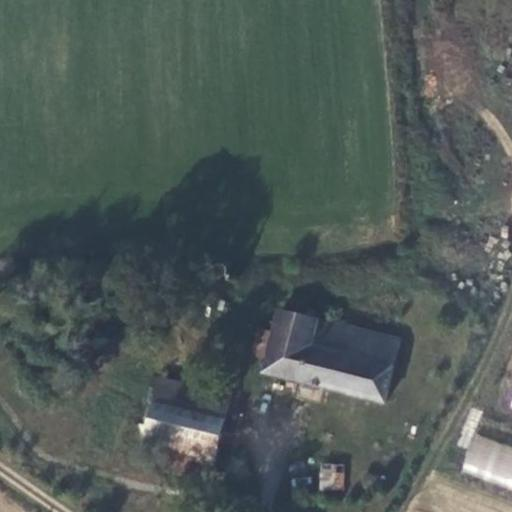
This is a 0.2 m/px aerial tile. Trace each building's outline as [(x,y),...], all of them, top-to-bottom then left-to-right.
[(256,377),(373,407),(390,350),(353,338),(272,318),(270,323),(265,338),(259,364),(256,377)] [(240,359),(259,364),(265,338),(246,334),(240,359)] [(220,400),(144,381),(143,394),(143,408),(213,426),(220,400)] [(208,445),(213,426),(143,408),(131,451),(160,458),(202,469),(208,445)] [(459,473),(511,491),(511,449),(472,436),(459,473)] [(229,450),(208,445),(202,469),(215,472),(222,473),(229,450)] [(160,458),(155,477),(197,488),(202,469),(160,458)] [(334,502),(338,477),(324,472),(322,482),(311,481),(308,499),(334,502)] [(358,499),(364,501),(369,498),(371,493),(371,488),(367,484),(360,483),(355,487),(354,493),(358,499)]
